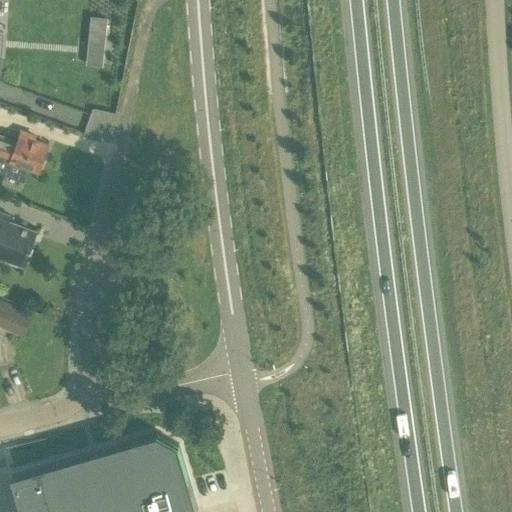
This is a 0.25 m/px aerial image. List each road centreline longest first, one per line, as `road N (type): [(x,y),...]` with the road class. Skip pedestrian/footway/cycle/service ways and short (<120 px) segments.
road 1 (trunk): [(353,0),(369,190),(416,511)]
road 2 (trunk): [(449,511),(405,187),(392,0)]
road 3 (tertiary): [(238,371),(196,0)]
road 4 (residential): [(103,378),(94,360),(94,277),(134,67)]
road 5 (unclassified): [(500,0),(511,180)]
road 6 (tertiary): [(268,511),(238,371)]
road 7 (residential): [(103,378),(137,394),(238,371)]
